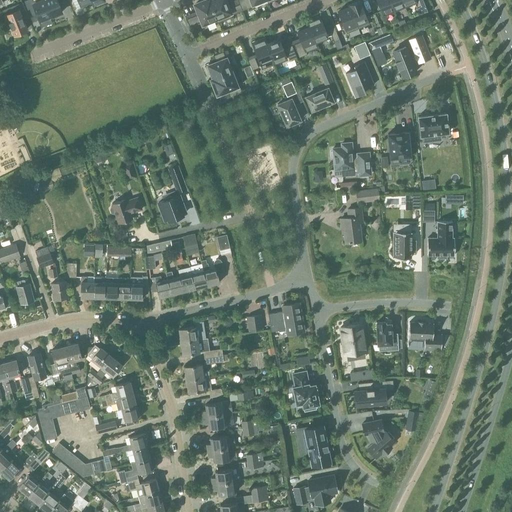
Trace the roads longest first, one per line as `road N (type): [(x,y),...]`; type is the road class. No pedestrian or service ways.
road 1 (secondary): [(458,0),(498,112),(505,239),(494,313),(431,511)]
road 2 (residential): [(300,271),(293,168),(302,142),(441,75)]
road 3 (residential): [(142,324),(171,405),(189,511)]
road 4 (residential): [(374,481),(340,446),(316,313)]
road 5 (secondary): [(462,511),(511,348)]
road 6 (residential): [(324,0),(188,53)]
road 7 (residential): [(142,324),(76,318),(0,338)]
road 8 (residential): [(316,313),(394,302),(456,307)]
road 9 (residential): [(164,3),(33,53)]
road 10 (residential): [(142,324),(271,290)]
